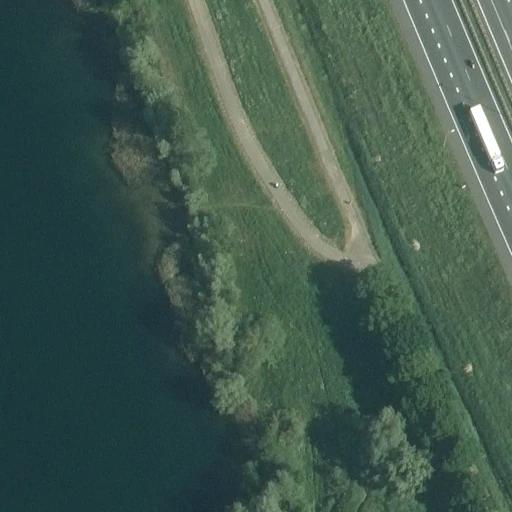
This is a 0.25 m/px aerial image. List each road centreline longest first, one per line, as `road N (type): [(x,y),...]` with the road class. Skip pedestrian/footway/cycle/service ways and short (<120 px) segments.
road 1 (unclassified): [(488,511),(374,274),(266,0)]
road 2 (motorway): [(436,0),(511,172)]
